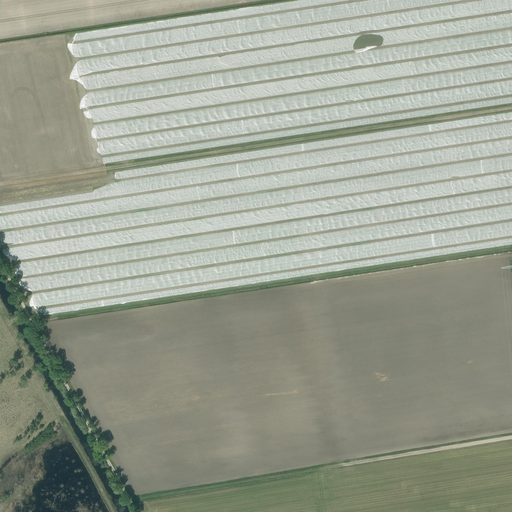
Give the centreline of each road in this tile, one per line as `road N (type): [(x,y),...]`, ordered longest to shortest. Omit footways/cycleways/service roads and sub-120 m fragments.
road 1 (track): [(0,186),(511,107)]
road 2 (track): [(129,502),(511,438)]
road 3 (track): [(134,511),(0,265)]
road 4 (track): [(0,308),(113,511)]
